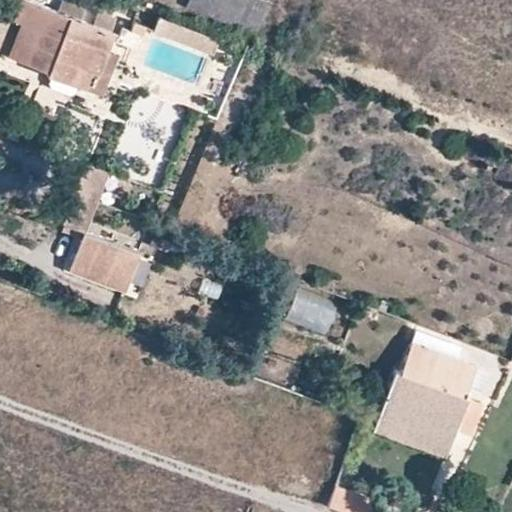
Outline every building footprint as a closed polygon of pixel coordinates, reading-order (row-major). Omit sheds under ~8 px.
[(101,95),(117,56),(107,51),(112,34),(26,0),(18,0),(12,17),(18,22),(5,55),(101,95)] [(67,0),(61,0),(59,10),(84,17),(87,6),(67,0)] [(237,0),(184,0),(180,9),(261,44),(274,16),(237,0)] [(114,30),(117,16),(96,12),(93,26),(114,30)] [(0,52),(0,53),(11,23),(0,19),(0,52)] [(116,42),(136,50),(144,26),(132,23),(130,30),(121,27),(116,42)] [(102,196),(111,174),(86,164),(77,186),(102,196)] [(139,253),(82,232),(68,270),(124,291),(139,253)] [(295,298),(289,323),(329,333),(336,308),(295,298)] [(397,373),(379,418),(381,418),(453,446),(457,435),(471,401),(464,399),(476,369),(458,362),(463,351),(417,333),(400,373),(397,373)] [(483,407),(471,401),(457,435),(470,440),(483,407)] [(413,438),(451,453),(453,446),(381,418),(379,418),(377,425),(413,438)] [(413,438),(377,425),(375,432),(447,461),(451,453),(413,438)] [(329,507),(343,511),(382,511),(384,506),(336,489),(329,507)]
